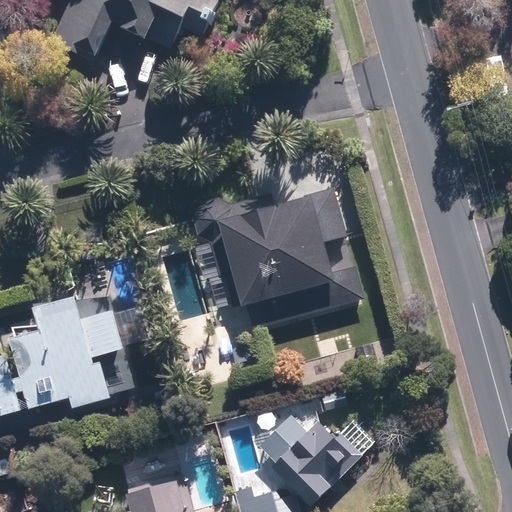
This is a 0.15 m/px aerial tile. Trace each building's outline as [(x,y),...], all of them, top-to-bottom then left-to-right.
[(46,18),(55,0),(20,0),(18,4),(46,18)] [(78,0),(56,46),(89,62),(91,57),(105,64),(122,29),(132,33),(131,36),(154,47),(156,44),(181,56),(190,36),(206,44),(225,4),(222,2),(223,0),(78,0)] [(352,241),(339,191),(308,199),(311,207),(282,215),(277,197),(235,208),(224,201),(207,206),(198,221),(202,237),(216,245),(224,279),(241,275),(251,314),(254,314),(259,331),(345,309),(339,289),(344,289),(333,245),(352,241)] [(0,365),(0,428),(34,420),(29,403),(35,401),(40,418),(81,408),(83,416),(121,407),(119,398),(141,392),(132,360),(135,359),(125,320),(121,321),(116,302),(39,308),(44,328),(48,326),(52,342),(22,350),(32,387),(25,389),(19,365),(6,368),(5,365),(0,365)] [(340,335),(316,340),(319,358),(343,353),(340,335)] [(397,363),(391,338),(354,348),(360,372),(397,363)] [(338,491),(370,460),(346,437),(341,442),(326,427),(315,438),(317,440),(282,475),(317,511),(322,511),(341,494),(338,491)] [(199,511),(190,478),(134,494),(138,511),(199,511)] [(301,511),(297,495),(255,508),(256,511),(301,511)]
